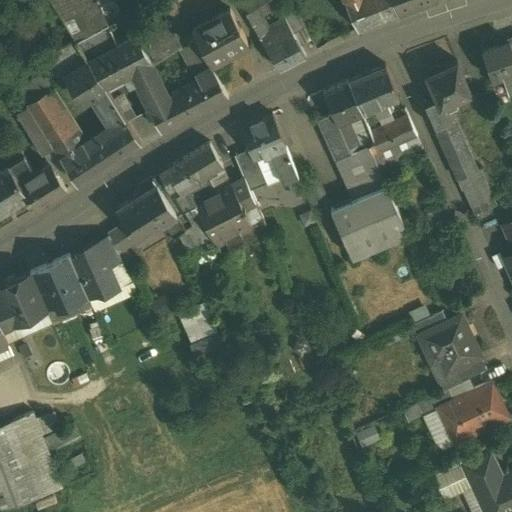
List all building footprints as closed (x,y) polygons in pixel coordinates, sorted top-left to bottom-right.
[(118,46),(93,0),(51,0),(75,38),(90,61),(118,46)] [(243,0),(238,4),(246,15),(261,4),(258,0),(243,0)] [(368,3),(366,0),(343,0),(348,11),(368,3)] [(376,0),(368,3),(348,11),(357,29),(396,14),(392,0),(376,0)] [(392,0),(396,14),(431,0),(392,0)] [(231,9),(192,30),(204,52),(211,66),(250,46),(231,9)] [(177,11),(156,23),(157,25),(136,36),(153,65),(168,57),(182,49),(194,43),(194,42),(177,11)] [(266,32),(258,36),(270,54),(279,70),(305,56),(285,21),(266,32)] [(261,25),(254,29),(258,36),(266,32),(261,25)] [(136,36),(118,46),(132,74),(151,110),(169,97),(153,65),(136,36)] [(90,61),(75,38),(41,59),(57,84),(68,77),(83,101),(92,96),(106,87),(90,61)] [(197,40),(194,42),(194,43),(182,49),(188,61),(204,52),(197,40)] [(508,41),(482,51),(493,79),(503,75),(509,90),(511,88),(511,49),(509,41),(508,41)] [(118,46),(90,61),(106,87),(132,74),(118,46)] [(204,52),(188,61),(196,75),(211,66),(204,52)] [(427,74),(425,74),(436,99),(440,108),(456,100),(471,93),(457,61),(442,67),(427,74)] [(437,64),(428,68),(426,73),(427,74),(442,67),(441,66),(437,64)] [(386,65),(349,80),(360,107),(366,120),(389,111),(385,103),(399,97),(386,65)] [(199,81),(169,97),(181,121),(226,97),(227,98),(228,97),(211,66),(196,75),(199,81)] [(360,107),(349,80),(330,88),(339,110),(341,115),(360,107)] [(127,120),(106,87),(92,96),(113,130),(114,129),(127,120)] [(113,98),(127,120),(139,113),(124,90),(113,98)] [(464,112),(488,100),(484,92),(460,105),(464,112)] [(169,97),(151,110),(155,119),(162,131),(181,121),(169,97)] [(456,100),(440,108),(436,99),(425,104),(436,127),(453,118),(448,108),(457,104),(456,100)] [(19,110),(49,163),(61,156),(30,103),(19,110)] [(336,112),(351,148),(356,146),(352,137),(364,132),(359,122),(366,120),(360,107),(341,115),(339,110),(336,112)] [(155,119),(151,110),(145,113),(150,121),(155,119)] [(406,110),(368,127),(370,130),(374,139),(368,141),(378,163),(421,144),(406,110)] [(336,112),(318,120),(334,155),(351,148),(336,112)] [(273,114),(241,128),(255,159),(274,151),(277,160),(274,161),(283,182),(298,176),(273,114)] [(453,118),(436,127),(475,214),(497,204),(480,168),(475,170),(453,118)] [(127,120),(114,129),(128,150),(141,142),(127,120)] [(366,120),(359,122),(364,132),(370,130),(368,127),(366,120)] [(113,130),(88,146),(101,168),(128,150),(114,129),(113,130)] [(364,132),(352,137),(356,146),(368,141),(374,139),(370,130),(364,132)] [(85,141),(61,156),(77,183),(101,168),(88,146),(85,141)] [(407,232),(378,163),(368,141),(356,146),(351,148),(334,155),(351,195),(325,206),(347,257),(407,232)] [(209,143),(183,158),(196,180),(222,165),(209,143)] [(35,172),(18,144),(3,153),(8,163),(20,181),(35,172)] [(255,172),(246,150),(236,154),(245,176),(255,172)] [(183,158),(159,173),(169,190),(176,186),(180,192),(188,188),(197,182),(196,180),(183,158)] [(0,167),(0,212),(28,195),(20,181),(8,163),(0,167)] [(35,172),(20,181),(28,195),(37,209),(67,191),(49,163),(35,172)] [(177,215),(153,176),(139,186),(143,191),(117,209),(125,222),(137,240),(177,215)] [(256,202),(245,176),(220,189),(222,193),(234,214),(256,202)] [(188,188),(180,192),(195,223),(203,219),(197,206),(188,188)] [(222,193),(197,206),(203,219),(208,227),(234,214),(222,193)] [(444,206),(429,213),(434,223),(448,217),(444,206)] [(208,227),(203,219),(195,223),(206,241),(213,238),(212,236),(208,227)] [(511,219),(503,224),(511,243),(511,219)] [(125,222),(108,233),(109,234),(118,252),(137,240),(125,222)] [(201,242),(188,226),(178,233),(187,250),(201,242)] [(221,232),(212,236),(213,238),(220,251),(228,246),(221,232)] [(109,234),(97,240),(98,241),(99,241),(109,265),(122,259),(109,234)] [(98,241),(83,248),(84,252),(71,257),(88,295),(99,289),(106,292),(119,287),(109,265),(99,241),(98,241)] [(69,254),(30,271),(30,272),(45,305),(46,307),(55,303),(57,308),(88,295),(71,257),(69,254)] [(30,272),(0,286),(0,290),(3,298),(0,299),(0,321),(2,325),(45,305),(30,272)] [(209,296),(181,309),(194,338),(222,325),(209,296)] [(461,315),(419,334),(428,353),(437,349),(447,370),(480,354),(461,315)] [(0,344),(9,341),(0,321),(0,344)] [(202,354),(229,342),(223,328),(196,340),(202,354)] [(453,398),(438,405),(439,407),(455,441),(509,416),(492,380),(453,398)] [(447,386),(420,399),(426,411),(427,413),(439,407),(438,405),(453,398),(447,386)] [(420,399),(402,407),(408,420),(426,411),(420,399)] [(33,411),(11,419),(40,494),(62,485),(33,411)] [(0,509),(40,494),(11,419),(0,423),(0,509)] [(490,450),(463,463),(469,475),(493,464),(494,466),(497,464),(490,450)] [(493,464),(469,475),(486,511),(505,511),(511,509),(511,469),(501,474),(497,464),(494,466),(493,464)]
